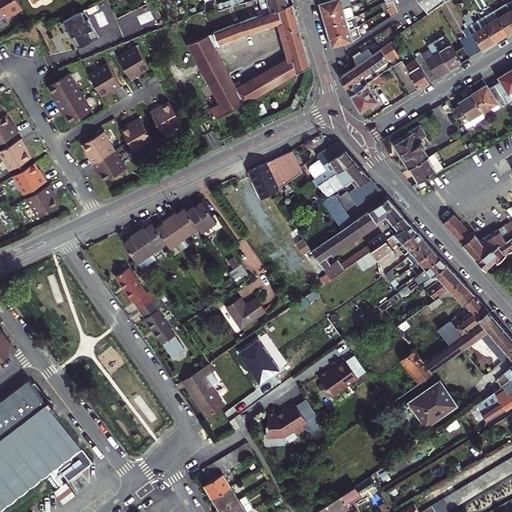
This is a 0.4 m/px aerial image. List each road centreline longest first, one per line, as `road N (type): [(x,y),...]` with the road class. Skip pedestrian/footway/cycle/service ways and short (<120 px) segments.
road 1 (residential): [(164,462),(182,442),(184,418),(65,239)]
road 2 (tertiary): [(100,222),(316,123),(341,127)]
road 3 (tertiary): [(333,107),(95,214)]
road 4 (tertiary): [(397,185),(511,314)]
road 5 (residential): [(34,351),(136,485)]
road 6 (tertiary): [(511,45),(378,126)]
